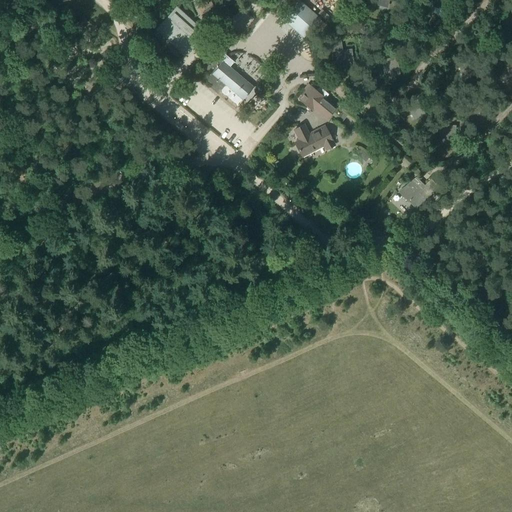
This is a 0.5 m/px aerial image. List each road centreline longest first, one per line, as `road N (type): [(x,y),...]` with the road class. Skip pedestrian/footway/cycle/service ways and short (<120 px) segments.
road 1 (track): [(0,480),(362,328),(391,335),(511,438)]
road 2 (track): [(0,413),(385,245)]
road 3 (unknown): [(0,442),(376,276)]
road 4 (unknown): [(511,387),(376,276)]
road 5 (track): [(385,245),(511,349)]
